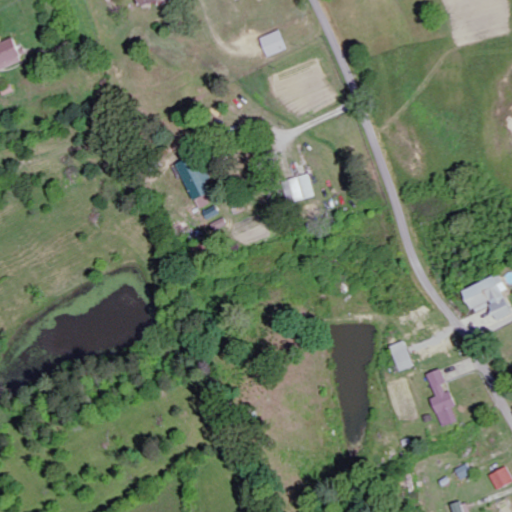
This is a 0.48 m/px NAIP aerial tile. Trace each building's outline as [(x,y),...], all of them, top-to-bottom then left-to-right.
[(293,49),(284,30),(264,38),(273,58),(293,49)] [(0,38),(0,67),(4,67),(5,71),(29,61),(19,38),(7,43),(4,37),(0,38)] [(183,163),(197,200),(216,193),(202,156),(183,163)] [(321,197),(315,174),(289,181),(294,204),(321,197)] [(201,201),(204,208),(220,201),(217,193),(201,201)] [(468,291),(477,309),(494,301),(503,321),(511,317),(511,298),(509,292),(511,290),(511,284),(507,273),(468,291)] [(459,347),(456,339),(423,351),(426,359),(459,347)] [(396,346),(405,372),(420,367),(411,341),(396,346)] [(442,397),(436,400),(447,428),(463,421),(457,408),(462,406),(456,391),(454,392),(445,370),(433,375),(442,397)] [(460,470),(465,480),(477,474),(472,464),(460,470)] [(511,467),(495,474),(502,490),(511,485),(511,467)] [(459,511),(470,511),(468,502),(458,504),(459,511)]
